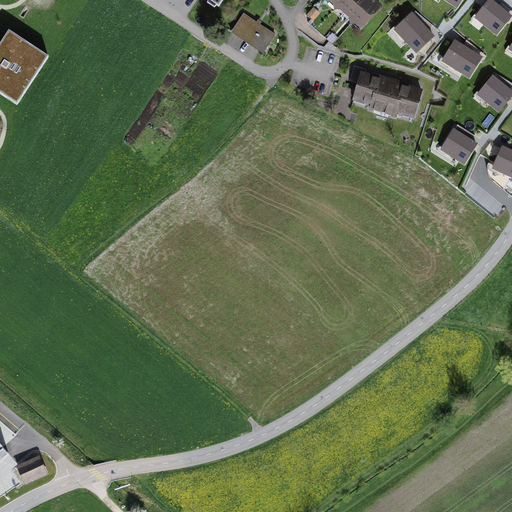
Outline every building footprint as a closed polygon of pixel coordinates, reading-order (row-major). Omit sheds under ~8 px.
[(356,0),(342,0),(337,6),(345,13),(356,0)] [(353,20),(371,0),(356,0),(345,13),(353,20)] [(362,28),(381,7),(373,0),(371,0),(353,20),(362,28)] [(501,9),(490,0),(476,18),(497,34),(511,17),(511,18),(511,11),(505,6),(501,9)] [(415,11),(395,30),(417,52),(433,37),(425,28),(430,23),(415,11)] [(275,35),(243,15),(231,33),(242,40),(244,38),(264,51),(275,35)] [(10,30),(0,45),(0,92),(18,105),(50,57),(10,30)] [(469,42),(466,48),(455,42),(439,66),(459,79),(463,73),(469,77),(481,58),(484,60),(486,56),(469,42)] [(511,83),(496,73),(478,94),(499,111),(511,95),(511,92),(506,88),(511,83)] [(376,78),(361,74),(354,98),(362,100),(364,103),(371,105),(370,110),(394,117),(396,112),(403,114),(406,113),(414,115),(421,91),(405,87),(405,85),(401,84),(399,85),(383,80),(382,78),(379,77),(376,78)] [(453,131),(439,122),(430,149),(451,162),(454,157),(464,164),(476,144),(468,139),(471,133),(457,125),(453,131)] [(495,163),(490,160),(487,165),(489,175),(492,180),(504,190),(511,177),(511,151),(503,148),(495,163)] [(0,460),(11,450),(0,438),(0,460)] [(32,475),(41,463),(33,456),(23,467),(32,475)]
